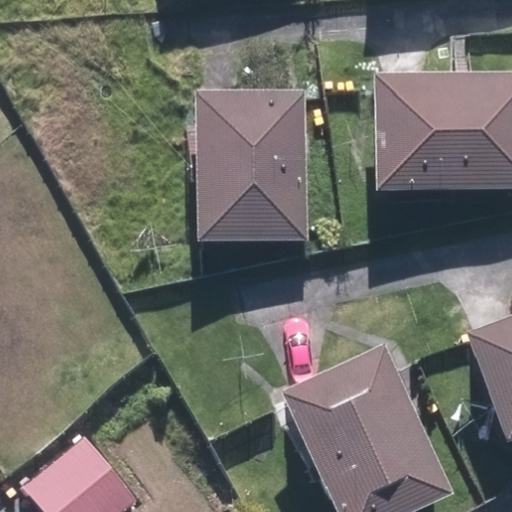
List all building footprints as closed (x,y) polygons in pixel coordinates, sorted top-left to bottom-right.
[(511,76),(379,72),(375,190),(511,194),(511,76)] [(308,95),(200,93),(198,247),(306,248),(308,95)] [(511,441),(511,316),(464,335),(507,444),(511,441)] [(381,350),(283,393),(333,511),(414,511),(445,499),(381,350)] [(103,424),(22,488),(40,511),(128,511),(156,491),(103,424)]
